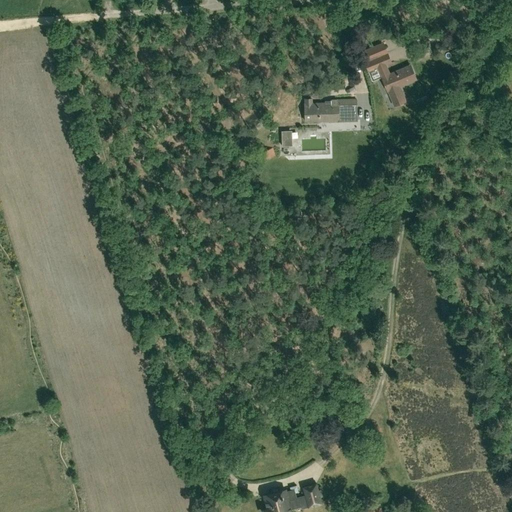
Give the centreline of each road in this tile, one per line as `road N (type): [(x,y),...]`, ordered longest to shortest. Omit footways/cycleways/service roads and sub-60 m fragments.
road 1 (track): [(406,186),(388,342),(366,413),(299,477),(243,484),(227,463),(231,447),(308,358),(381,222)]
road 2 (track): [(381,222),(511,16)]
road 3 (unclassified): [(101,15),(299,0)]
